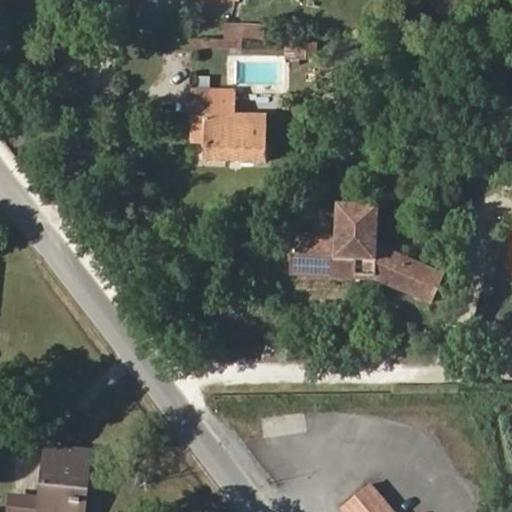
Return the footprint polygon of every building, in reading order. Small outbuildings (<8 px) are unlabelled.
[(243,40),(243,25),(224,25),(224,39),(243,40)] [(243,49),(243,40),(224,39),(190,39),(190,48),(243,49)] [(316,60),(317,42),(286,41),(285,60),(316,60)] [(266,162),(267,116),(234,115),(234,92),(193,91),(193,115),(205,115),(204,141),(204,161),(266,162)] [(204,141),(205,115),(193,115),(192,141),(204,141)] [(376,262),(377,245),(379,207),(338,205),(336,237),(293,234),(292,266),(314,267),(314,276),(355,278),(356,261),(376,262)] [(396,288),(409,260),(377,245),(376,262),(356,261),(355,278),(376,279),(396,288)] [(430,303),(443,275),(409,260),(396,288),(430,303)] [(314,276),(314,267),(292,266),(291,275),(314,276)] [(86,490),(90,453),(47,448),(41,500),(12,497),(9,511),(79,511),(82,489),(86,490)] [(392,511),(369,484),(341,508),(343,511),(392,511)]
